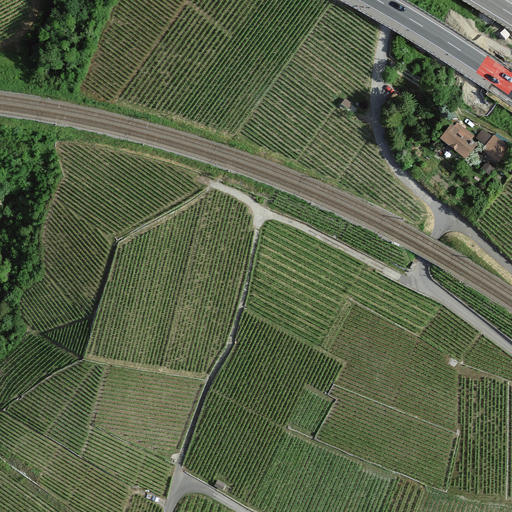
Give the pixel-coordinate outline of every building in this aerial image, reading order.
[(357,110),(344,99),(341,103),(354,114),(357,110)] [(454,126),(451,124),(441,137),(464,156),(475,144),(469,138),(472,135),(457,123),(454,126)] [(477,138),(485,143),(491,134),(482,129),(477,138)] [(507,146),(494,136),(484,149),(497,159),(507,146)] [(452,356),(449,362),(457,366),(460,361),(452,356)]
